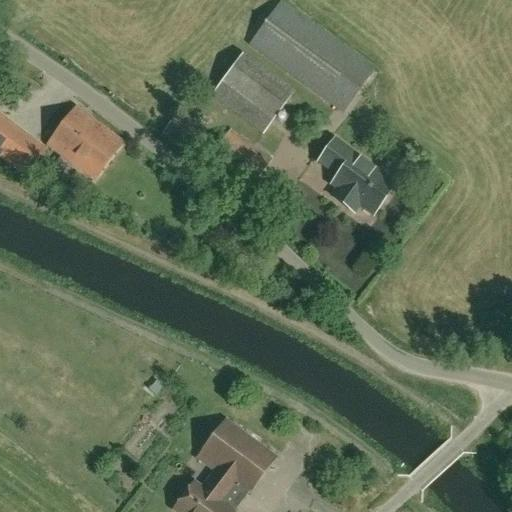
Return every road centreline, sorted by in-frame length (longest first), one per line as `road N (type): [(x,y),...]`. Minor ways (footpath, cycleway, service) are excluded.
road 1 (tertiary): [(511,385),(389,354),(230,204),(0,35)]
road 2 (unclassified): [(388,511),(511,400)]
